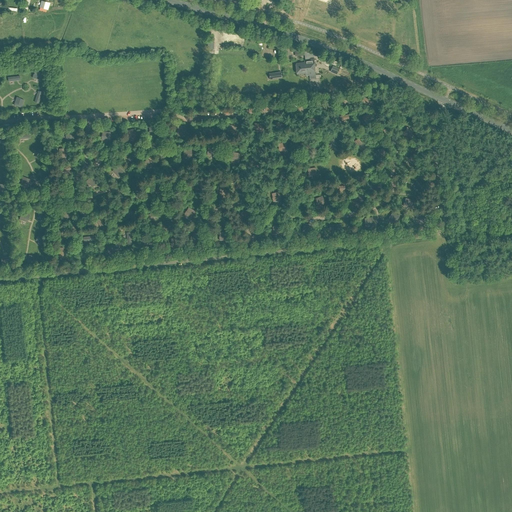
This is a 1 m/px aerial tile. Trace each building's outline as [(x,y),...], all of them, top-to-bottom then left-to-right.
[(48,10),(50,3),(42,1),(40,7),(48,10)] [(305,60),(313,59),(314,59),(314,52),(307,53),(307,51),(304,51),(305,60)] [(305,72),(305,75),(315,74),(313,59),(305,60),(304,60),(304,62),(305,72)] [(304,62),(296,63),(297,73),(305,72),(304,62)] [(333,65),(330,72),(336,75),(339,68),(333,65)] [(33,78),(41,81),(44,73),(36,70),(34,74),(33,78)] [(17,97),(14,105),(22,108),(24,100),(20,98),(21,98),(17,97)] [(367,124),(371,121),(371,122),(374,119),(369,112),(366,115),(365,114),(362,117),(367,124)] [(255,132),(263,131),(263,123),(255,123),(255,128),(254,128),(255,132)] [(227,132),(235,135),(238,128),(230,124),(229,128),(228,128),(227,132)] [(150,135),(159,134),(158,126),(149,127),(150,131),(149,131),(150,135)] [(178,134),(187,134),(186,126),(177,126),(178,130),(177,130),(178,134)] [(412,138),(413,134),(414,134),(415,130),(407,127),(406,131),(405,130),(404,134),(412,138)] [(127,139),(135,138),(134,129),(126,131),(126,135),(127,139)] [(102,140),(111,140),(111,132),(103,132),(102,136),(102,140)] [(66,133),(66,141),(74,141),(74,133),(70,133),(66,133)] [(355,142),(360,151),(364,149),(359,140),(355,142)] [(280,152),(289,149),(286,141),(278,144),(279,148),(280,152)] [(208,156),(216,156),(217,148),(209,147),(208,152),(208,151),(208,156)] [(383,147),(380,149),(376,151),(380,159),(384,157),(388,155),(383,147)] [(38,149),(36,157),(43,160),(46,152),(42,151),(42,150),(38,149)] [(183,158),(192,158),(192,150),(184,150),(184,154),(183,154),(183,158)] [(231,160),(240,162),(241,154),(233,152),(232,156),(231,160)] [(409,158),(414,164),(421,159),(415,153),(412,155),(409,158)] [(127,158),(130,163),(136,159),(133,154),(127,158)] [(149,171),(154,164),(148,159),(143,165),(146,168),(149,171)] [(69,165),(60,170),(62,174),(71,169),(69,165)] [(112,171),(118,177),(124,171),(118,165),(112,171)] [(279,175),(288,175),(287,167),(279,167),(279,171),(279,175)] [(309,177),(318,176),(317,168),(308,169),(309,173),(308,173),(309,177)] [(44,170),(40,178),(48,182),(51,174),(47,172),(44,170)] [(87,181),(92,187),(98,181),(93,175),(87,181)] [(28,188),(31,180),(23,177),(20,185),(24,186),(24,187),(28,188)] [(196,189),(204,191),(206,183),(198,181),(197,185),(196,185),(196,189)] [(236,189),(245,189),(246,181),(237,181),(237,185),(236,189)] [(413,189),(420,193),(424,186),(421,184),(421,183),(417,181),(413,189)] [(158,191),(167,191),(166,182),(158,183),(158,187),(157,187),(158,191)] [(274,202),(282,200),(281,192),(272,194),(273,198),(274,202)] [(354,201),(362,204),(365,196),(357,194),(356,198),(355,197),(354,201)] [(318,207),(326,203),(323,196),(315,199),(317,203),(316,203),(318,207)] [(404,206),(413,208),(414,200),(406,198),(405,202),(404,206)] [(81,215),(90,212),(88,204),(79,207),(80,211),(81,215)] [(185,215),(193,219),(196,212),(189,208),(187,211),(185,215)] [(240,216),(248,220),(252,212),(244,208),(242,212),(240,216)] [(60,217),(69,219),(70,211),(62,209),(61,213),(60,217)] [(37,218),(45,221),(48,213),(40,210),(39,214),(38,214),(37,218)] [(416,219),(425,221),(426,213),(418,211),(417,215),(416,219)] [(19,220),(27,222),(30,214),(21,212),(20,216),(19,220)] [(389,219),(397,223),(400,216),(393,212),(391,216),(391,215),(389,219)] [(204,223),(213,225),(214,217),(206,215),(205,219),(204,223)] [(366,227),(374,226),(374,217),(365,218),(366,222),(365,222),(366,227)] [(100,218),(96,221),(103,230),(106,228),(100,218)] [(303,232),(312,232),(311,224),(303,224),(303,228),(303,232)] [(251,232),(259,237),(263,229),(255,225),(254,229),(253,229),(251,232)] [(273,234),(282,234),(282,226),(273,226),(273,230),(273,234)] [(220,241),(228,241),(229,232),(220,232),(220,236),(220,241)] [(36,241),(44,243),(47,236),(38,233),(37,237),(36,241)] [(190,241),(199,243),(201,235),(193,233),(192,237),(191,237),(190,241)] [(172,247),(181,246),(179,238),(171,239),(172,243),(171,243),(172,247)] [(55,257),(64,256),(64,248),(55,249),(56,253),(55,253),(55,257)] [(29,255),(27,264),(35,266),(37,258),(33,257),(33,256),(29,255)] [(10,257),(1,258),(2,266),(10,265),(10,261),(10,257)]
